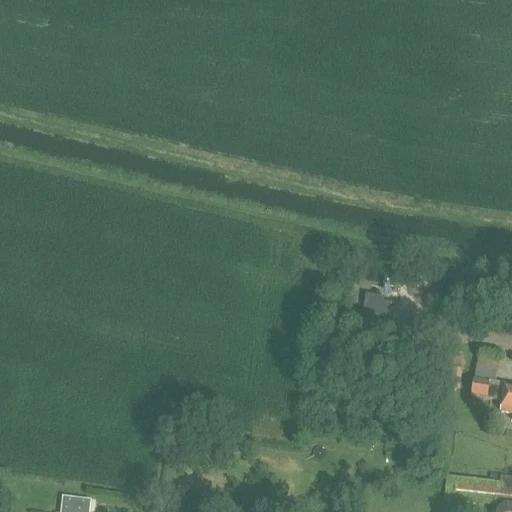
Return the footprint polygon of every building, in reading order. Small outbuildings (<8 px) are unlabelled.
[(361,324),(392,329),(396,306),(383,304),(384,299),(366,296),(363,316),(361,324)] [(446,389),(460,391),(464,360),(451,359),(450,368),(448,368),(446,389)] [(511,388),(495,385),(497,373),(476,370),(475,381),(474,381),(471,399),(501,404),(500,413),(511,414),(511,388)] [(452,413),(454,395),(445,394),(443,412),(452,413)] [(436,462),(447,463),(450,437),(440,435),(436,462)] [(460,480),(458,500),(495,505),(499,508),(502,505),(511,506),(511,479),(500,479),(500,484),(460,480)] [(88,511),(90,502),(63,499),(61,511),(88,511)]
